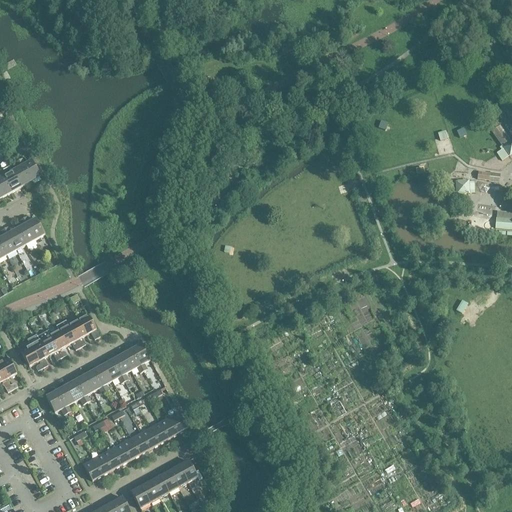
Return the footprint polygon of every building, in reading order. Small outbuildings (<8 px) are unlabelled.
[(510,157),(511,155),(511,142),(504,148),(496,154),(502,162),(509,156),(510,157)] [(40,178),(32,162),(25,166),(22,160),(19,162),(30,184),(40,178)] [(30,184),(19,162),(15,164),(18,170),(12,173),(21,189),(30,184)] [(21,189),(12,173),(6,176),(3,171),(0,172),(12,194),(21,189)] [(12,194),(0,172),(0,195),(2,199),(12,194)] [(478,181),(500,181),(500,172),(478,173),(478,181)] [(475,194),(475,182),(456,183),(457,195),(475,194)] [(45,236),(36,220),(30,224),(27,218),(23,220),(35,242),(45,236)] [(511,230),(511,220),(496,219),(495,230),(511,230)] [(35,242),(23,220),(20,222),(23,228),(17,231),(25,247),(35,242)] [(25,247),(17,231),(11,234),(8,229),(4,231),(16,252),(25,247)] [(16,252),(4,231),(1,233),(4,238),(0,240),(0,245),(7,257),(16,252)] [(96,331),(87,316),(78,321),(86,337),(96,331)] [(86,337),(78,321),(68,326),(77,342),(86,337)] [(77,342),(68,326),(59,332),(68,347),(77,342)] [(68,347),(59,332),(49,337),(58,353),(68,347)] [(58,353),(49,337),(40,342),(48,358),(58,353)] [(48,358),(40,342),(30,347),(39,363),(48,358)] [(150,362),(142,346),(132,352),(144,373),(147,371),(144,365),(150,362)] [(39,363),(30,347),(20,353),(29,369),(39,363)] [(144,373),(132,352),(122,357),(131,373),(137,369),(140,375),(144,373)] [(131,373),(122,357),(113,362),(125,384),(128,382),(125,376),(131,373)] [(17,375),(8,360),(0,364),(0,368),(7,381),(17,375)] [(125,384),(113,362),(103,367),(112,383),(118,380),(121,386),(125,384)] [(112,383),(103,367),(94,373),(106,394),(109,392),(106,386),(112,383)] [(106,394),(94,373),(84,378),(93,394),(99,390),(102,396),(106,394)] [(93,394),(84,378),(75,383),(87,405),(90,403),(87,397),(93,394)] [(87,405),(75,383),(65,388),(74,404),(80,401),(83,407),(87,405)] [(74,404),(65,388),(56,394),(68,415),(71,413),(68,407),(74,404)] [(68,415),(56,394),(46,399),(55,415),(61,411),(64,417),(68,415)] [(188,431),(178,414),(169,419),(178,436),(188,431)] [(178,436),(169,419),(159,424),(168,441),(178,436)] [(168,441),(159,424),(150,430),(159,446),(168,441)] [(159,446),(150,430),(140,435),(149,452),(159,446)] [(149,452),(140,435),(131,440),(140,457),(149,452)] [(140,457),(131,440),(121,445),(130,462),(140,457)] [(130,462),(121,445),(112,451),(121,467),(130,462)] [(121,467),(112,451),(102,456),(111,473),(121,467)] [(111,473),(102,456),(93,461),(102,478),(111,473)] [(102,478),(93,461),(83,466),(92,483),(102,478)] [(198,479),(188,462),(179,468),(188,484),(198,479)] [(188,484),(179,468),(169,473),(178,490),(188,484)] [(178,490),(169,473),(160,478),(169,495),(178,490)] [(169,495),(160,478),(150,483),(159,500),(169,495)] [(159,500),(150,483),(141,489),(150,505),(159,500)] [(150,505),(141,489),(131,494),(140,511),(150,505)] [(129,511),(122,499),(112,504),(116,511),(129,511)]
